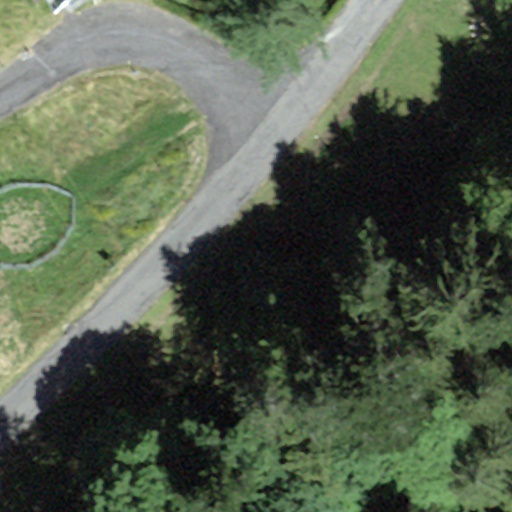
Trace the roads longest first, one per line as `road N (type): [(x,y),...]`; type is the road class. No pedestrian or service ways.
road 1 (unclassified): [(0,422),(279,126)]
road 2 (unclassified): [(0,97),(89,39),(128,37),(163,42),(279,126)]
road 3 (unclassified): [(279,126),(367,0)]
